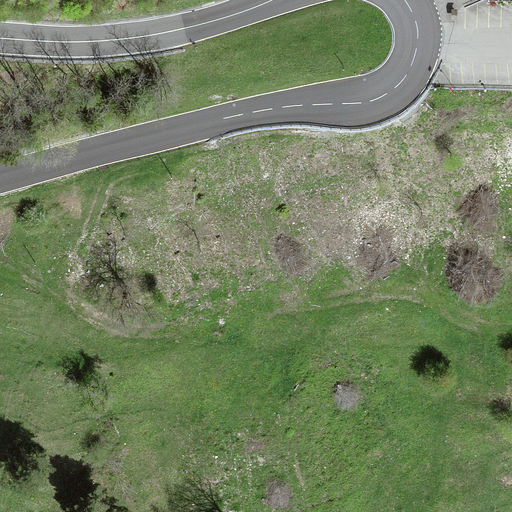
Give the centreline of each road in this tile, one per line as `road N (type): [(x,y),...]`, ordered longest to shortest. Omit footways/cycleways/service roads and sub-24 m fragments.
road 1 (secondary): [(0,179),(243,113),(392,90),(416,47),(406,0)]
road 2 (secondary): [(272,0),(167,32),(97,42),(0,37)]
